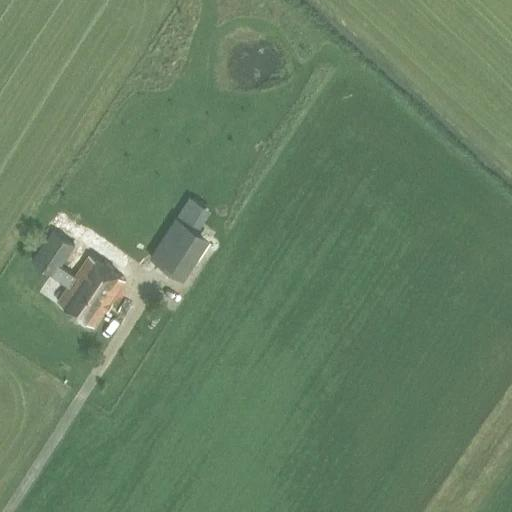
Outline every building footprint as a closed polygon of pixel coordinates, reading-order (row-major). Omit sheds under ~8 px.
[(301,40),(274,80),(287,89),(315,50),(301,40)] [(237,159),(245,145),(229,136),(222,151),(237,159)] [(184,208),(203,220),(240,163),(221,151),(184,208)] [(187,270),(211,225),(178,207),(154,252),(187,270)] [(58,301),(94,326),(126,279),(90,254),(75,276),(61,266),(75,244),(54,230),(33,260),(69,285),(58,301)]
